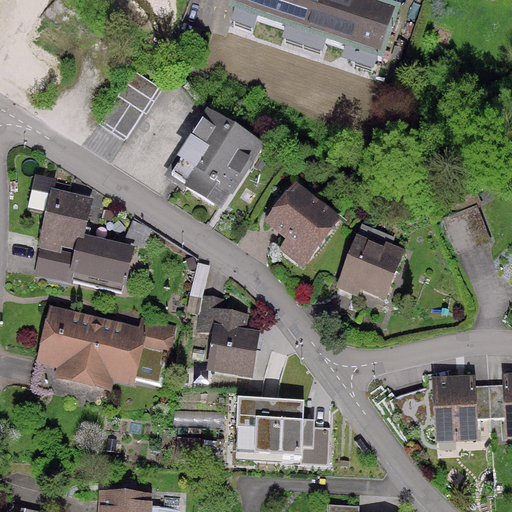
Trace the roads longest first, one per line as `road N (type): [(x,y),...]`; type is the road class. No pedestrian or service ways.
road 1 (residential): [(340,377),(248,272),(5,116)]
road 2 (residential): [(511,343),(459,345),(340,377)]
road 3 (residential): [(441,511),(340,377)]
